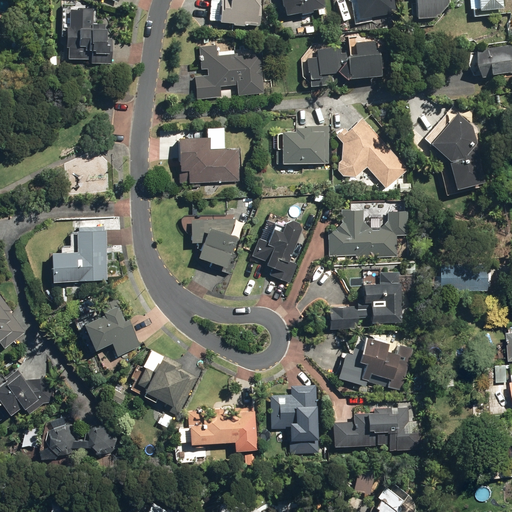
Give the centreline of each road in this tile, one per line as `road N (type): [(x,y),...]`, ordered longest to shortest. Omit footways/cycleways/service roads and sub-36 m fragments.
road 1 (residential): [(183,309),(143,249),(140,213),(138,153),(164,0)]
road 2 (unknown): [(145,104),(184,113),(355,101),(423,113)]
road 3 (residential): [(183,309),(271,322),(279,340),(272,357),(243,357),(204,337)]
